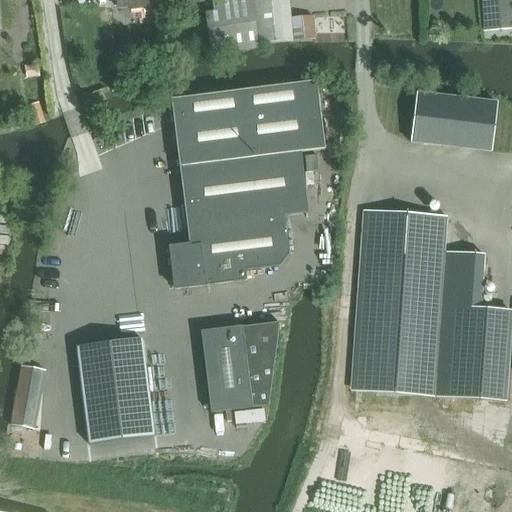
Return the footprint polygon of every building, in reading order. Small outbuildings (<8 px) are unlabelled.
[(115,0),(116,9),(164,5),(163,0),(115,0)] [(211,56),(238,53),(257,50),(251,0),(210,0),(209,1),(209,2),(207,2),(208,9),(206,9),(211,56)] [(253,0),(258,45),(313,39),(311,17),(289,19),(287,0),(253,0)] [(511,0),(487,0),(490,31),(511,29),(511,0)] [(96,54),(84,55),(86,68),(97,66),(96,54)] [(37,67),(26,68),(27,80),(39,78),(37,67)] [(35,105),(31,80),(18,83),(22,107),(35,105)] [(172,100),(190,246),(170,249),(176,290),(247,281),(246,271),(281,267),(290,255),(285,217),(309,214),(302,152),(326,149),(318,83),(172,100)] [(411,143),(492,153),(498,104),(417,94),(411,143)] [(438,398),(447,272),(444,271),(445,253),(447,217),(368,212),(355,392),(438,398)] [(68,274),(49,275),(51,303),(97,299),(91,229),(64,232),(68,274)] [(445,253),(444,271),(447,272),(438,398),(504,403),(510,312),(481,309),(484,256),(445,253)] [(240,328),(201,333),(211,414),(269,406),(280,323),(240,329),(240,328)] [(142,340),(78,348),(90,446),(154,438),(142,340)] [(36,432),(46,370),(21,366),(10,428),(36,432)]
